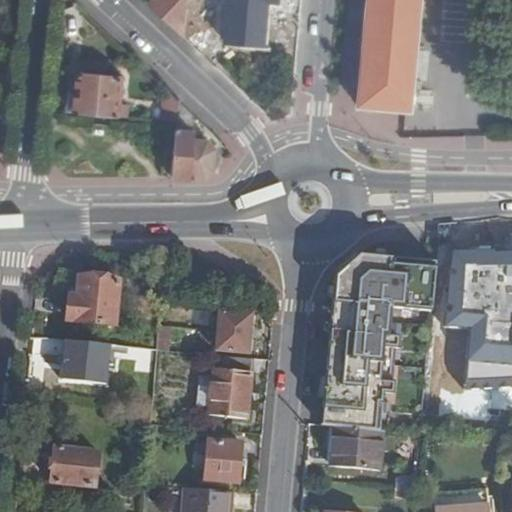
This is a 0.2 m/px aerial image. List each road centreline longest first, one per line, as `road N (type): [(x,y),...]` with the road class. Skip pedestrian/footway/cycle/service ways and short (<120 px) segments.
road 1 (residential): [(278,511),(307,246)]
road 2 (residential): [(108,0),(239,118),(277,177)]
road 3 (residential): [(16,228),(42,0)]
road 4 (primary): [(16,228),(222,221)]
road 5 (primary): [(338,237),(403,215),(511,208)]
road 6 (residential): [(0,399),(16,228)]
road 7 (primary): [(511,185),(344,176)]
road 8 (residential): [(322,162),(325,0)]
